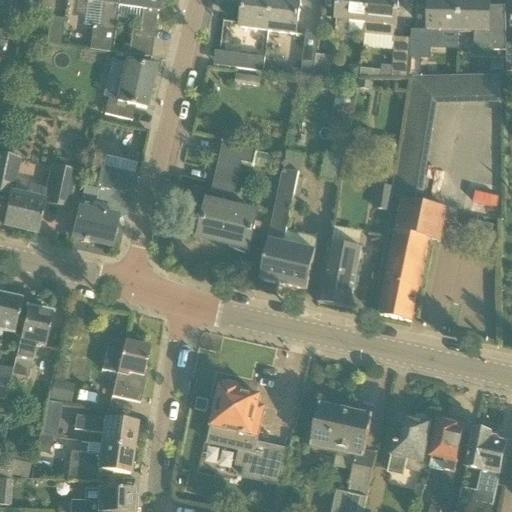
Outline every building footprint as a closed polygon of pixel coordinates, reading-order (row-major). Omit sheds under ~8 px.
[(41,0),(41,9),(53,11),(54,0),(41,0)] [(119,7),(119,0),(88,0),(88,3),(87,5),(103,7),(100,29),(93,28),(89,51),(111,54),(117,7),(119,7)] [(119,0),(119,7),(142,10),(139,33),(131,32),(128,56),(150,59),(157,12),(159,12),(160,0),(119,0)] [(269,33),(273,0),(244,0),(241,29),(269,33)] [(288,0),(273,0),(269,33),(296,36),(301,2),(288,0)] [(364,36),(368,0),(337,0),(336,20),(337,21),(335,33),(364,36)] [(368,0),(364,36),(381,38),(394,39),(395,27),(396,27),(398,0),(368,0)] [(460,33),(460,1),(428,0),(427,32),(428,32),(427,39),(412,38),(410,59),(427,60),(427,50),(442,50),(442,32),(460,33)] [(460,1),(460,33),(475,33),(474,51),(488,52),(489,34),(490,2),(460,1)] [(50,20),(47,45),(62,47),(64,21),(50,20)] [(410,59),(412,38),(411,38),(411,39),(394,38),(394,42),(397,42),(397,54),(395,54),(393,78),(408,79),(410,59)] [(314,80),(317,56),(304,55),(302,70),(301,78),(314,80)] [(265,59),(258,58),(238,56),(236,70),(263,73),(265,59)] [(328,80),(331,58),(317,56),(314,80),(328,80)] [(155,70),(128,63),(119,102),(108,100),(104,116),(131,122),(135,107),(146,110),(155,70)] [(262,79),(236,75),(235,85),(260,89),(262,79)] [(389,231),(397,233),(379,317),(411,324),(429,241),(441,243),(448,211),(421,206),(437,106),(501,106),(501,77),(414,79),(398,183),(396,188),(393,205),(392,213),(389,231)] [(314,80),(314,93),(329,92),(328,80),(314,80)] [(225,144),(221,160),(241,164),(253,168),(258,151),(225,144)] [(304,181),(298,180),(303,158),(287,154),(269,243),(261,282),(308,292),(319,243),(287,236),(294,203),(299,204),(304,181)] [(340,157),(331,156),(326,155),(324,164),(321,180),(335,184),(340,157)] [(16,199),(13,198),(22,160),(0,156),(0,227),(37,236),(44,205),(22,200),(23,196),(17,194),(16,199)] [(54,198),(71,202),(77,173),(60,169),(54,198)] [(111,247),(116,222),(117,220),(114,219),(119,193),(133,189),(135,179),(102,171),(97,194),(84,191),(73,238),(111,247)] [(231,209),(236,189),(215,185),(211,204),(208,204),(200,239),(249,250),(257,215),(231,209)] [(393,205),(396,188),(377,186),(373,210),(392,213),(393,205)] [(362,250),(330,244),(319,305),(350,311),(362,250)] [(0,298),(0,343),(2,335),(13,338),(17,322),(21,303),(0,298)] [(27,310),(14,371),(13,376),(29,379),(36,347),(45,350),(52,316),(27,310)] [(117,374),(124,345),(107,342),(101,371),(117,374)] [(117,374),(112,398),(140,405),(148,371),(145,370),(150,349),(124,343),(124,345),(117,374)] [(13,376),(14,371),(2,369),(0,376),(0,400),(4,401),(6,391),(9,391),(13,376)] [(56,373),(54,382),(50,401),(70,405),(74,386),(64,384),(66,375),(56,373)] [(291,452),(257,444),(265,408),(259,407),(261,399),(239,394),(240,391),(237,386),(229,384),(224,387),(224,390),(220,389),(208,444),(240,452),(236,467),(245,469),(242,478),(282,488),(291,452)] [(47,404),(45,415),(60,417),(61,406),(47,404)] [(332,511),(364,511),(376,460),(364,458),(373,419),(320,408),(316,427),(310,426),(306,446),(338,453),(334,468),(352,472),(349,485),(348,495),(337,493),(332,511)] [(101,446),(133,451),(137,426),(105,421),(76,417),(74,431),(103,435),(101,446)] [(415,420),(414,423),(404,421),(402,430),(399,429),(389,473),(403,476),(404,469),(420,473),(421,469),(427,471),(434,439),(428,438),(431,426),(429,426),(429,423),(428,420),(426,418),(423,417),(420,417),(417,418),(415,420)] [(457,511),(461,493),(452,491),(465,430),(457,429),(457,428),(454,427),(454,426),(452,422),(446,421),(443,423),(442,425),(439,424),(430,470),(449,474),(448,479),(443,480),(442,488),(436,487),(430,511),(457,511)] [(474,433),(466,469),(482,473),(477,493),(476,499),(487,501),(487,502),(493,503),(492,507),(494,508),(499,484),(498,483),(499,480),(507,445),(500,443),(497,440),(491,439),(492,436),(489,436),(490,434),(484,430),(477,432),(477,433),(474,433)] [(133,451),(101,446),(89,444),(87,455),(71,453),(67,482),(96,483),(98,471),(129,476),(131,464),(135,465),(136,455),(133,454),(133,451)] [(28,480),(31,466),(0,460),(0,478),(12,480),(12,477),(28,480)] [(0,479),(0,504),(11,506),(13,481),(0,479)] [(133,493),(98,491),(85,491),(85,503),(71,502),(71,504),(70,511),(132,511),(132,507),(136,505),(136,497),(133,495),(133,493)] [(57,511),(70,511),(71,504),(58,503),(57,511)]
